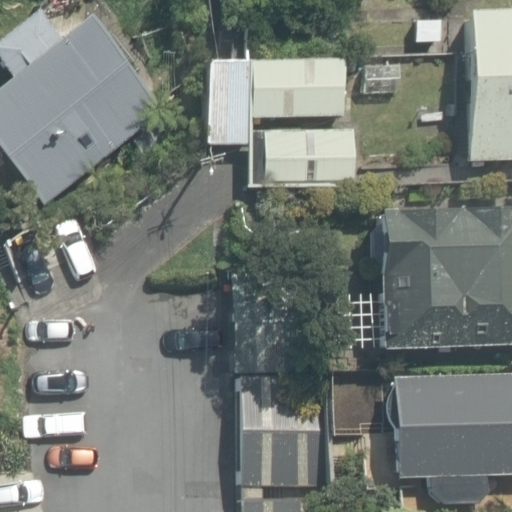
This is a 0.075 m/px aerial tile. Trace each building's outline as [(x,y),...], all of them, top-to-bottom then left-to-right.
[(421,0),(414,0),(353,0),(351,95),(419,97),(421,0)] [(511,16),(432,19),(436,170),(511,167),(511,16)] [(37,51),(15,26),(0,39),(0,169),(38,212),(145,117),(65,27),(37,51)] [(343,62),(233,64),(235,188),(345,186),(343,62)] [(507,214),(357,211),(356,293),(318,292),(317,350),(505,353),(506,292),(511,292),(511,243),(507,244),(507,214)] [(511,374),(374,376),(375,484),(412,484),(412,511),(472,511),(472,483),(511,483),(511,374)] [(318,511),(323,378),(231,375),(227,511),(318,511)]
